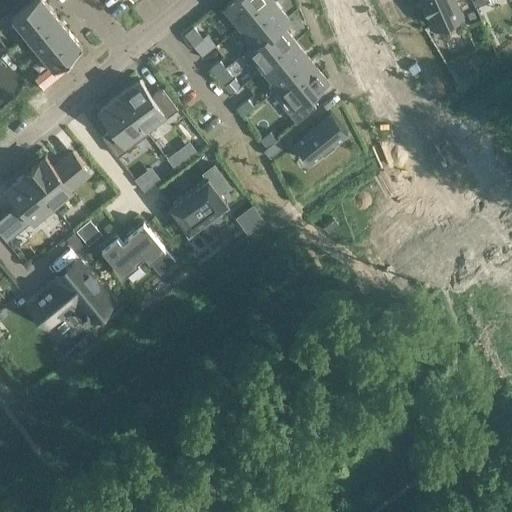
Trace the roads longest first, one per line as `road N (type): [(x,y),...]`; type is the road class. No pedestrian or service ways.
road 1 (residential): [(511,243),(474,209),(398,98),(348,0)]
road 2 (residential): [(123,54),(0,162)]
road 3 (residential): [(160,25),(239,141)]
